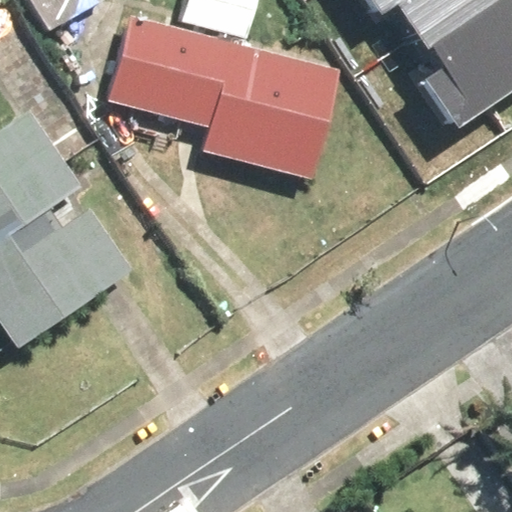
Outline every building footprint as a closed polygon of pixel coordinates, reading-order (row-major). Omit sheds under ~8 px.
[(90,8),(85,0),(0,0),(0,19),(19,51),(90,8)] [(370,0),(379,13),(398,0),(400,0),(423,30),(467,0),(370,0)] [(511,0),(467,0),(423,30),(443,61),(421,75),(448,115),(511,72),(511,0)] [(328,76),(120,22),(97,108),(194,134),(186,164),(298,193),(328,76)] [(0,348),(5,356),(123,278),(15,117),(0,126),(0,348)]
